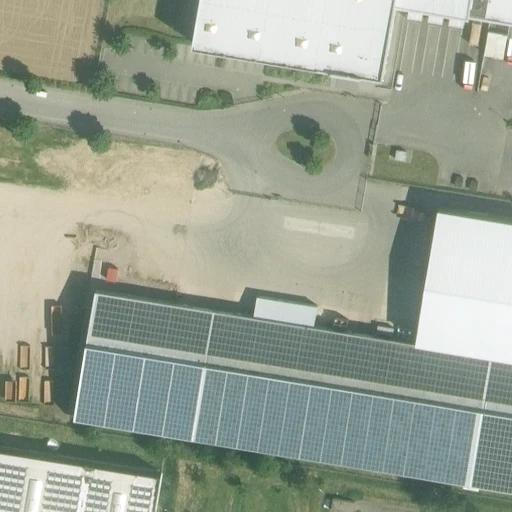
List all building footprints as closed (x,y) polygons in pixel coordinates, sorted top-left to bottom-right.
[(511,0),(201,0),(195,42),(333,66),(333,67),(363,72),(363,71),(384,75),(397,2),(410,4),(408,16),(422,19),(424,7),(431,8),(429,20),(443,22),(445,10),(451,12),(449,23),(463,26),(465,14),(511,21),(511,0)] [(482,51),(502,55),(507,32),(487,28),(482,51)] [(511,218),(440,206),(417,341),(511,357),(511,218)] [(215,308),(97,289),(89,333),(76,415),(194,434),(215,308)] [(318,305),(258,295),(255,315),(315,325),(318,305)] [(255,315),(215,308),(194,434),(458,479),(511,487),(511,357),(417,341),(315,325),(255,315)] [(155,511),(162,473),(0,446),(0,511),(155,511)]
